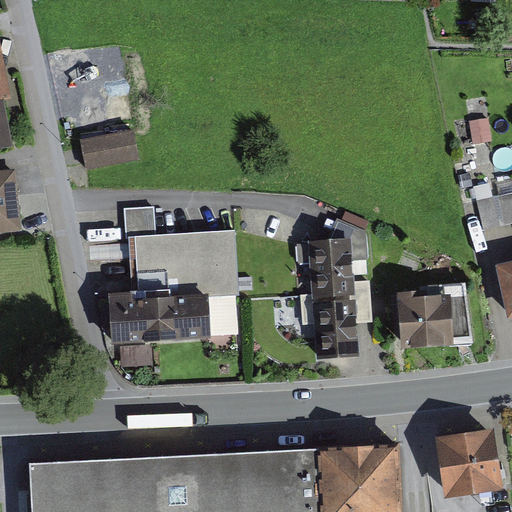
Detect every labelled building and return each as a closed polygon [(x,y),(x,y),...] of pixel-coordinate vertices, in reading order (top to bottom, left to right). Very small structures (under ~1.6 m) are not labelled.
[(0,150),(22,146),(14,97),(19,96),(6,33),(0,34),(0,150)] [(494,118),(474,121),(477,145),(497,142),(494,118)] [(138,131),(83,141),(88,169),(143,158),(138,131)] [(0,172),(0,232),(19,231),(13,171),(0,172)] [(502,226),(496,198),(481,201),(487,229),(502,226)] [(154,209),(125,210),(126,240),(135,240),(139,293),(110,295),(112,345),(212,339),(210,297),(239,295),(235,231),(156,236),(154,209)] [(350,241),(306,245),(310,298),(354,294),(354,284),(350,241)] [(511,256),(496,260),(508,317),(511,315),(511,256)] [(310,298),(303,298),(306,334),(317,333),(318,357),(361,354),(359,322),(372,322),(369,282),(354,284),(354,294),(310,298)] [(467,286),(397,291),(402,347),(471,341),(467,286)] [(151,346),(121,348),(123,367),(152,366),(151,346)] [(490,435),(440,441),(446,491),(496,484),(490,435)] [(26,465),(28,511),(406,511),(403,445),(26,465)]
